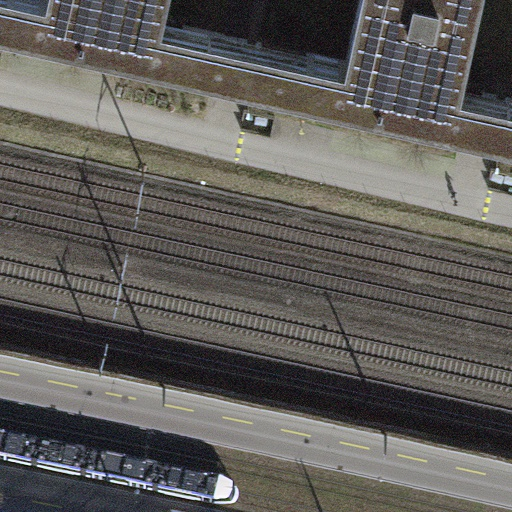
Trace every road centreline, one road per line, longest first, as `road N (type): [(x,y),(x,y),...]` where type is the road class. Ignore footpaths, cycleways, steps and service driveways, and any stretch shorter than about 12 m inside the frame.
road 1 (secondary): [(511,493),(0,380)]
road 2 (secondary): [(0,482),(144,511)]
